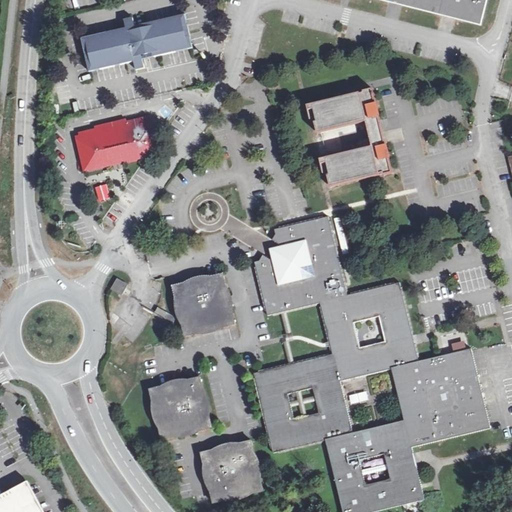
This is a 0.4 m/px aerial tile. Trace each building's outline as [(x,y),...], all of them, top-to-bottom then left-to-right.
[(380,0),(481,26),(487,0),(380,0)] [(194,49),(186,15),(135,26),(127,28),(82,38),(90,73),(135,62),(143,60),(194,49)] [(133,18),(125,20),(127,28),(135,26),(133,18)] [(143,60),(135,62),(137,71),(145,69),(143,60)] [(182,79),(158,81),(158,90),(183,89),(182,79)] [(361,93),(308,106),(312,124),(316,123),(317,129),(318,134),(367,122),(373,147),(363,149),(364,151),(335,158),(335,156),(321,159),(325,176),(325,177),(329,176),(331,187),(338,186),(338,184),(369,176),(370,178),(380,176),(380,175),(384,174),(384,176),(393,174),(385,141),(382,142),(380,136),(384,135),(373,89),(364,91),(364,93),(361,94),(361,93)] [(78,140),(84,163),(158,145),(153,122),(149,123),(148,118),(127,123),(126,120),(95,127),(96,130),(80,134),(81,139),(78,140)] [(158,145),(84,163),(86,172),(151,156),(158,145)] [(109,189),(117,188),(115,178),(104,179),(105,185),(93,187),(96,201),(111,199),(109,189)] [(264,256),(259,261),(255,263),(269,316),(284,312),(320,303),(348,296),(344,278),(340,264),(329,217),(275,230),(276,236),(273,241),(281,246),(277,254),(273,261),(264,256)] [(185,332),(186,337),(190,336),(190,335),(231,324),(231,326),(236,325),(234,319),(233,320),(223,279),(224,279),(223,274),(218,276),(219,277),(178,287),(178,286),(173,287),(175,292),(176,291),(186,332),(185,332)] [(128,285),(118,279),(112,289),(122,295),(128,285)] [(412,332),(400,283),(348,296),(320,303),(333,355),(340,381),(392,368),(419,362),(415,345),(412,332)] [(166,313),(157,309),(155,313),(163,318),(166,313)] [(176,318),(168,313),(165,318),(173,323),(176,318)] [(452,344),(453,350),(466,347),(464,340),(452,344)] [(405,421),(412,448),(492,428),(472,350),(439,357),(419,362),(392,368),(405,421)] [(292,365),(254,374),(268,427),(274,453),(325,441),(353,434),(340,381),(333,355),(292,365)] [(162,435),(163,439),(166,438),(166,437),(207,427),(208,429),(212,428),(211,423),(210,423),(200,382),(202,382),(200,377),(196,379),(196,380),(155,390),(154,388),(150,389),(151,394),(153,393),(163,435),(162,435)] [(374,511),(425,499),(417,468),(412,448),(405,421),(353,434),(325,441),(343,511),(374,511)] [(213,498),(214,503),(218,502),(218,501),(260,490),(260,492),(265,491),(263,486),(262,487),(252,445),(253,445),(252,440),(247,441),(247,443),(206,453),(206,451),(202,452),(203,457),(204,457),(214,498),(213,498)] [(0,511),(34,511),(22,489),(0,500),(0,511)] [(437,500),(426,503),(427,509),(438,506),(437,500)]
